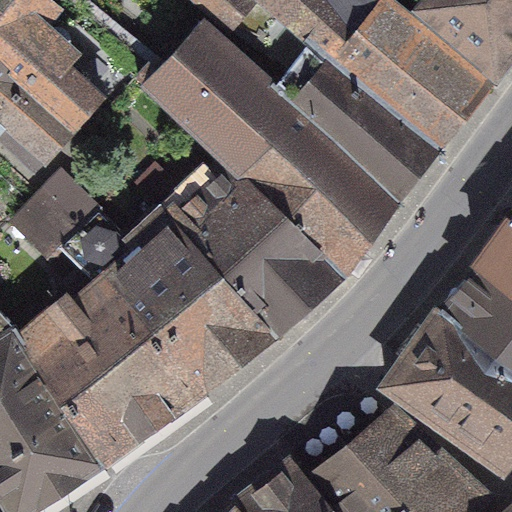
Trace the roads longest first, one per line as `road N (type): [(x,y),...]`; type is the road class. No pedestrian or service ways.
road 1 (primary): [(333,354),(511,134)]
road 2 (primary): [(154,511),(333,354)]
road 3 (residential): [(511,481),(333,354)]
